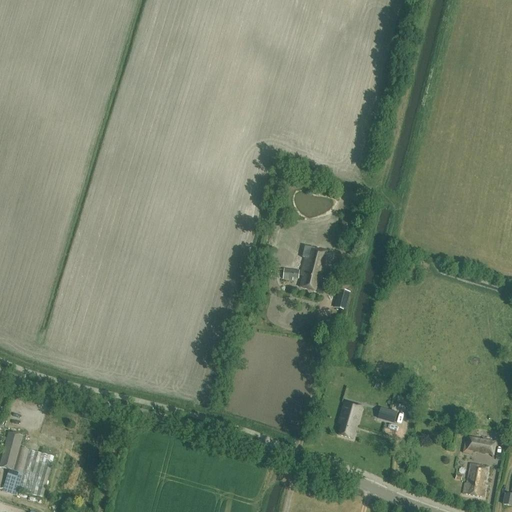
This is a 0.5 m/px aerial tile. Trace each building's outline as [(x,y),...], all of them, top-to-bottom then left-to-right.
[(327,259),(328,252),(310,248),(308,255),(306,254),(301,276),(303,277),(300,288),(315,292),(320,274),(325,275),(328,260),(327,259)] [(299,280),(300,271),(284,269),(283,280),(293,282),(293,279),(299,280)] [(346,312),(350,293),(339,290),(334,309),(346,312)] [(378,413),(384,395),(376,393),(371,410),(378,413)] [(353,440),(362,408),(345,403),(338,425),(342,426),(339,436),(353,440)] [(0,467),(14,472),(20,447),(23,437),(8,432),(7,437),(3,436),(1,443),(5,444),(0,463),(0,467)] [(482,440),(469,437),(468,442),(465,442),(463,454),(472,456),(473,453),(494,457),(496,443),(492,442),(492,440),(483,438),(482,440)] [(29,451),(20,447),(14,472),(23,474),(18,492),(43,498),(54,457),(29,451)] [(484,482),(486,482),(488,468),(471,465),(467,484),(465,484),(463,495),(484,498),(486,488),(483,487),(484,482)] [(511,490),(511,491),(511,496),(505,495),(503,505),(511,506),(511,490)]
